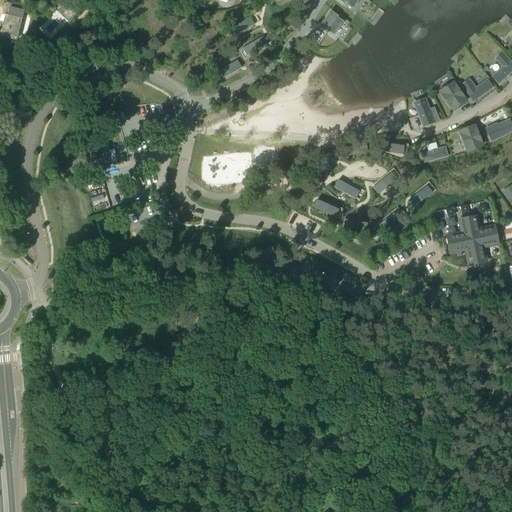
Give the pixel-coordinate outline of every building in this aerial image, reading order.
[(200,9),(202,3),(193,1),(192,6),(200,9)] [(17,40),(23,19),(24,20),(25,14),(11,10),(9,15),(5,14),(5,15),(6,15),(0,36),(1,36),(17,40)] [(331,11),(320,26),(327,32),(329,30),(334,34),(343,22),(337,18),(339,16),(331,11)] [(234,37),(255,24),(250,17),(229,29),(234,37)] [(243,48),(247,56),(268,43),(264,36),(243,48)] [(502,53),(495,59),(503,67),(493,76),(499,83),(511,71),(511,65),(508,62),(510,60),(502,53)] [(216,72),(221,80),(242,67),(237,60),(216,72)] [(469,80),(462,85),(468,94),(470,93),(475,100),(493,88),(487,80),(476,88),(469,80)] [(441,92),(453,108),(465,100),(454,83),(441,92)] [(420,102),(414,104),(423,127),(435,122),(433,119),(438,118),(435,112),(431,114),(426,99),(424,99),(421,101),(420,102)] [(488,128),(487,130),(492,141),(511,132),(511,126),(509,120),(494,127),(492,126),(488,128)] [(107,125),(102,126),(96,127),(97,132),(99,142),(110,140),(108,131),(107,125)] [(475,126),(460,132),(468,151),(482,145),(475,126)] [(342,148),(344,157),(368,151),(366,142),(342,148)] [(99,145),(104,164),(112,163),(107,143),(99,145)] [(380,143),(379,152),(403,155),(405,146),(380,143)] [(430,151),(419,155),(422,163),(447,156),(445,147),(437,150),(436,149),(431,150),(430,151)] [(303,167),(303,176),(327,177),(328,168),(303,167)] [(373,188),(378,194),(397,179),(392,172),(373,188)] [(338,179),(334,187),(356,199),(360,191),(338,179)] [(408,201),(414,208),(433,192),(427,185),(408,201)] [(317,199),(313,208),(336,217),(339,209),(317,199)] [(377,227),(382,234),(401,218),(396,211),(377,227)] [(495,243),(492,229),(478,231),(476,217),(472,218),(471,215),(465,216),(465,219),(461,220),(464,234),(450,237),(453,251),(467,248),(470,263),(474,262),(475,265),(481,264),(480,260),(484,260),(481,246),(495,243)] [(344,219),(342,228),(367,232),(368,223),(344,219)]
